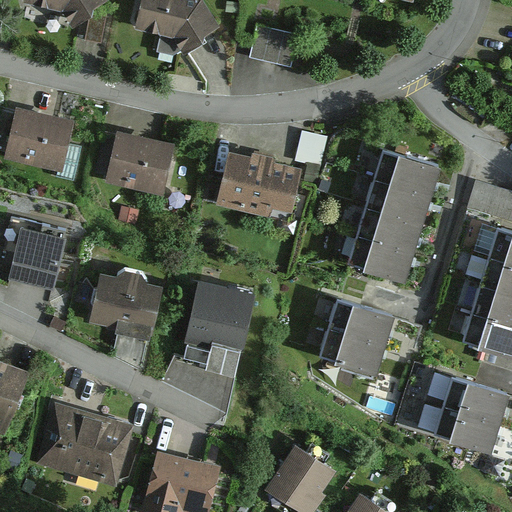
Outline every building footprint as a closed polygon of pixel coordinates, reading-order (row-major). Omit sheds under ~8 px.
[(9,0),(9,1),(54,12),(68,30),(97,0),(9,0)] [(131,0),(126,28),(165,37),(176,54),(209,28),(192,0),(131,0)] [(299,34),(257,25),(250,58),(267,62),(291,67),(299,34)] [(18,110),(7,154),(48,164),(45,176),(75,183),(83,148),(70,145),(75,124),(18,110)] [(302,129),(299,157),(324,160),(327,132),(302,129)] [(175,145),(115,131),(104,179),(163,193),(175,145)] [(456,167),(394,145),(383,174),(445,196),(456,167)] [(230,151),(218,203),(290,220),(302,168),(230,151)] [(445,196),(383,174),(373,204),(435,226),(445,196)] [(511,191),(477,181),(469,208),(511,221),(511,191)] [(435,226),(373,204),(362,233),(424,256),(435,226)] [(19,254),(12,281),(55,291),(70,230),(13,217),(5,250),(19,254)] [(511,224),(501,221),(491,249),(511,255),(511,224)] [(424,256),(362,233),(351,263),(413,285),(424,256)] [(511,255),(491,249),(482,277),(511,287),(511,255)] [(101,277),(90,323),(154,338),(165,292),(101,277)] [(511,287),(482,277),(472,305),(511,318),(511,287)] [(255,297),(202,284),(183,362),(236,374),(255,297)] [(339,320),(397,342),(408,314),(349,292),(339,320)] [(511,318),(472,305),(463,334),(511,350),(511,318)] [(397,342),(339,320),(328,349),(386,371),(397,342)] [(30,367),(0,355),(0,423),(6,426),(30,367)] [(511,389),(464,374),(455,402),(511,420),(511,389)] [(511,450),(511,448),(511,420),(455,402),(446,429),(511,450)] [(427,404),(420,425),(436,430),(443,409),(427,404)] [(133,428),(52,405),(38,457),(119,480),(133,428)] [(309,511),(337,468),(297,444),(269,489),(305,511),(309,511)] [(187,511),(211,511),(222,467),(159,452),(149,494),(156,495),(152,511),(178,511),(179,510),(187,511)] [(384,511),(362,496),(351,511),(384,511)]
